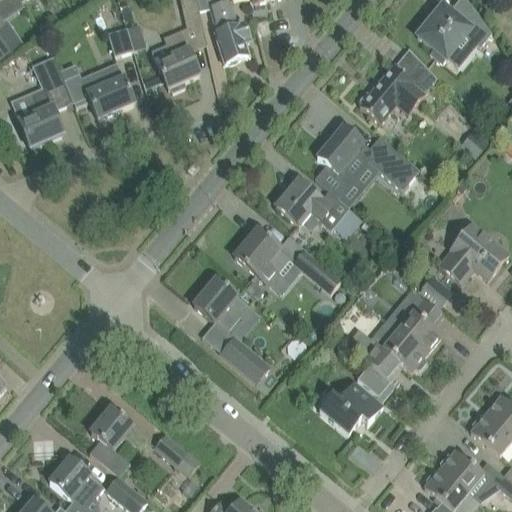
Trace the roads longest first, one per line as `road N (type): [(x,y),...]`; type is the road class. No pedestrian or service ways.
road 1 (tertiary): [(120,297),(363,0)]
road 2 (unclassified): [(102,321),(338,511)]
road 3 (residential): [(0,199),(207,107)]
road 4 (residential): [(370,489),(503,329),(511,336)]
road 5 (tertiary): [(0,444),(102,321)]
road 6 (residential): [(120,297),(0,200)]
